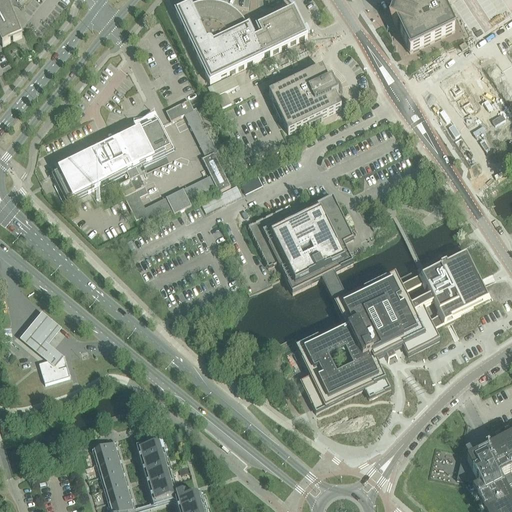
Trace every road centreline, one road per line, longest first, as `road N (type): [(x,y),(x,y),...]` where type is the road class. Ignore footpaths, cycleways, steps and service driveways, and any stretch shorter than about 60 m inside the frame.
road 1 (tertiary): [(330,495),(9,222)]
road 2 (tertiary): [(0,248),(318,507)]
road 3 (tertiary): [(511,268),(401,99)]
road 4 (tertiary): [(0,165),(107,30)]
road 5 (tertiary): [(98,6),(0,129)]
road 6 (tertiary): [(399,449),(450,395),(511,351)]
road 7 (residential): [(401,99),(511,27)]
